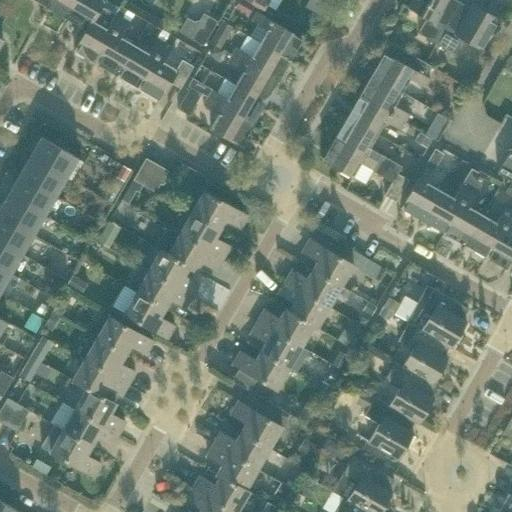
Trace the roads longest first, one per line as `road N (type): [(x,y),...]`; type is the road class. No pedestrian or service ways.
road 1 (residential): [(114,511),(304,181)]
road 2 (residential): [(267,160),(251,186),(158,132),(102,132),(25,89),(0,115)]
road 3 (residential): [(509,329),(504,301),(304,181)]
road 4 (residential): [(457,511),(427,473),(509,329)]
road 5 (residential): [(377,0),(348,48),(325,60),(267,160)]
